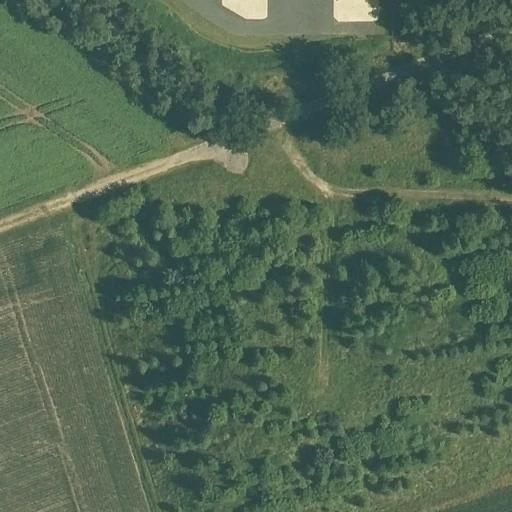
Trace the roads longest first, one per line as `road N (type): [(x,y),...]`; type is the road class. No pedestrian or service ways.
road 1 (unclassified): [(208,142),(511,22)]
road 2 (track): [(0,226),(208,142)]
